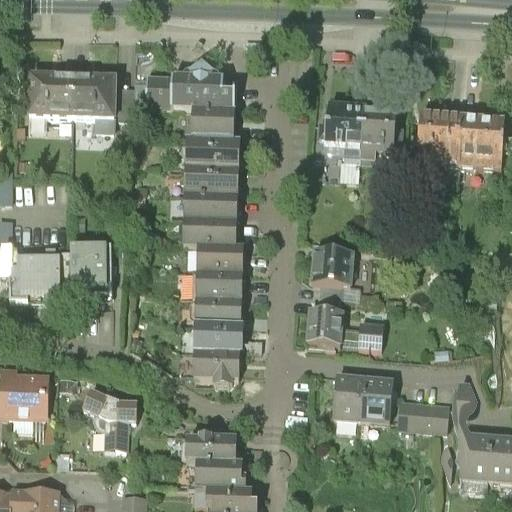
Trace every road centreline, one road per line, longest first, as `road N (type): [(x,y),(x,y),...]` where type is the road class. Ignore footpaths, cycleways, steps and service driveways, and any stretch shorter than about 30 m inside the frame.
road 1 (primary): [(106,33),(163,54),(511,70)]
road 2 (primary): [(511,42),(164,22),(106,33)]
road 3 (residential): [(283,412),(278,457),(222,461),(131,410),(39,388),(0,367)]
road 4 (residential): [(283,412),(278,125),(306,125)]
road 5 (residential): [(511,419),(441,426),(283,412)]
